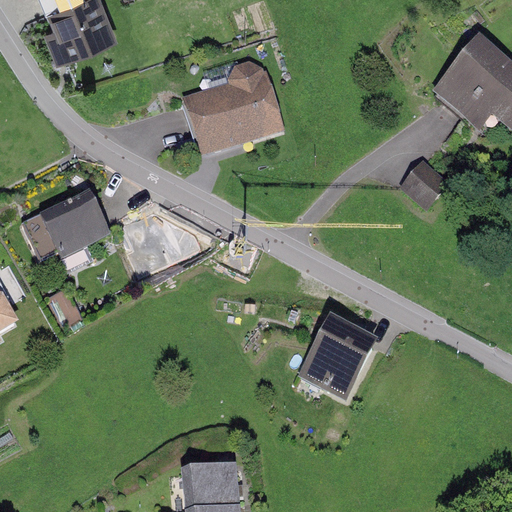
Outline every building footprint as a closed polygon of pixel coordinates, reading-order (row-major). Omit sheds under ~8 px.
[(98,0),(43,0),(50,18),(55,16),(71,57),(114,39),(98,0)] [(511,73),(484,51),(444,99),(469,119),(482,103),(511,128),(511,73)] [(190,104),(206,155),(280,132),(262,75),(250,69),(238,73),(232,84),(234,91),(190,104)] [(447,188),(424,168),(405,191),(428,210),(447,188)] [(71,206),(23,229),(41,267),(60,258),(69,276),(95,263),(88,249),(110,238),(92,201),(73,210),(71,206)] [(71,288),(46,300),(63,334),(87,322),(71,288)] [(0,333),(15,325),(0,299),(0,333)] [(375,347),(332,323),(302,380),(345,403),(375,347)] [(239,511),(236,471),(191,475),(193,511),(239,511)]
